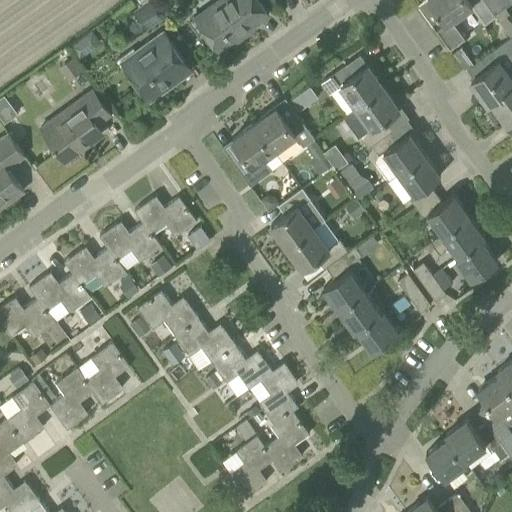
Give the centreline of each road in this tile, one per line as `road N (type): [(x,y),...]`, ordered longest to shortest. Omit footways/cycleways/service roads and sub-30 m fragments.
road 1 (residential): [(385,451),(284,314),(193,118)]
road 2 (residential): [(0,255),(193,118)]
road 3 (residential): [(511,195),(459,135),(383,0)]
road 4 (residential): [(193,118),(370,0)]
road 5 (residential): [(385,451),(415,402),(511,312)]
